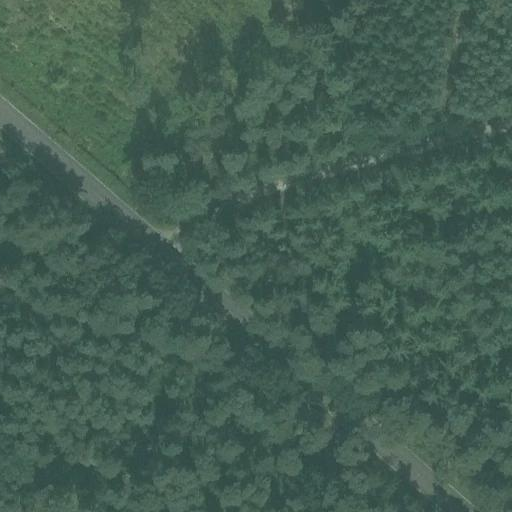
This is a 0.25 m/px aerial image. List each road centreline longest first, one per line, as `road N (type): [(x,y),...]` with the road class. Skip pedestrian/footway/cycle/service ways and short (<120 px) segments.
road 1 (tertiary): [(463,511),(0,106)]
road 2 (track): [(164,250),(223,207),(288,182),(511,124)]
